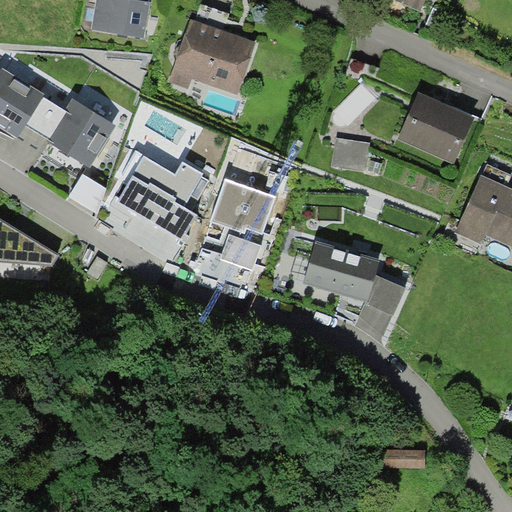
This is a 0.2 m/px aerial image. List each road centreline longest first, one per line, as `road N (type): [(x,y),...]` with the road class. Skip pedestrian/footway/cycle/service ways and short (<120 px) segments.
road 1 (residential): [(510,511),(425,397),(386,360),(131,254),(0,175)]
road 2 (residential): [(511,90),(310,0)]
